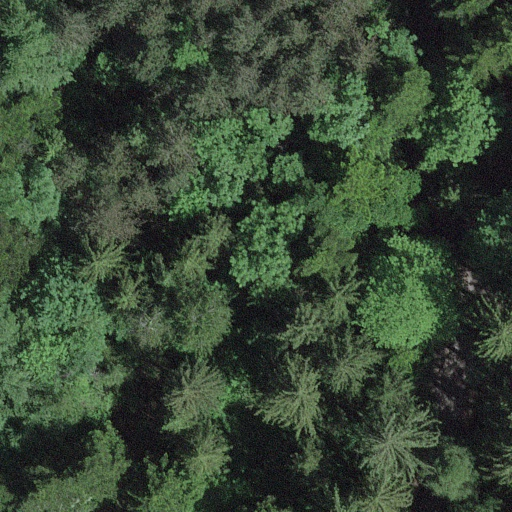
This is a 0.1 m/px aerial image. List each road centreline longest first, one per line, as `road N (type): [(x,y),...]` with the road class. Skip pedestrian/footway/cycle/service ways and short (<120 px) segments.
road 1 (unclassified): [(425,0),(425,251),(440,327)]
road 2 (unclassified): [(440,327),(425,511)]
road 3 (unclassified): [(511,166),(481,269),(440,327)]
